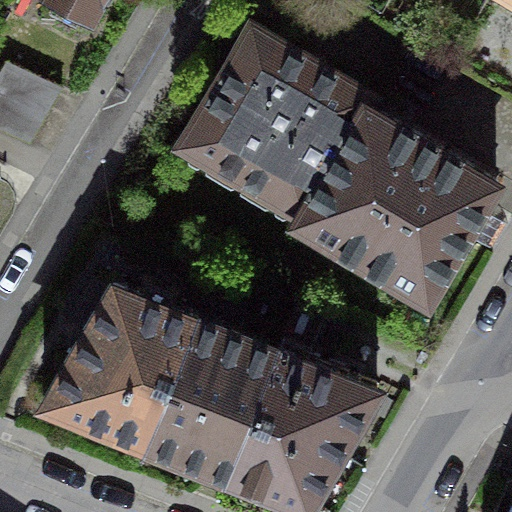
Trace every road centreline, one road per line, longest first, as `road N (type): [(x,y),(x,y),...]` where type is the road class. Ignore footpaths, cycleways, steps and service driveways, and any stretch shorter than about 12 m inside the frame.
road 1 (residential): [(133,102),(0,326)]
road 2 (residential): [(407,511),(490,372)]
